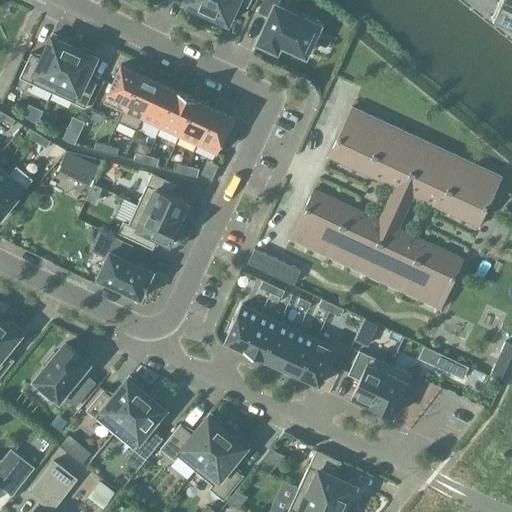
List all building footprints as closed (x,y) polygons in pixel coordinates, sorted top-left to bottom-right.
[(196,9),(206,13),(211,0),(185,0),(182,6),(195,12),(196,9)] [(211,0),(206,13),(215,17),(213,20),(226,26),(237,2),(248,7),(251,0),(211,0)] [(279,0),(264,0),(259,11),(270,17),(259,42),(277,51),(280,43),(305,55),(319,26),(277,6),(279,0)] [(511,0),(499,0),(491,18),(511,27),(511,0)] [(20,78),(53,93),(74,47),(65,43),(66,40),(53,34),(42,58),(31,53),(20,78)] [(74,47),(53,93),(85,108),(96,83),(86,78),(97,54),(84,48),(83,51),(74,47)] [(104,102),(123,110),(140,74),(121,65),(118,72),(109,90),(104,102)] [(110,68),(101,87),(109,90),(118,72),(110,68)] [(118,121),(137,130),(159,83),(140,74),(123,110),(118,121)] [(143,120),(160,128),(177,91),(178,91),(177,91),(159,83),(137,130),(138,131),(143,120)] [(179,136),(196,100),(177,91),(160,128),(179,136)] [(179,136),(198,145),(215,108),(196,100),(179,136)] [(502,176),(352,106),(329,157),(398,189),(383,221),(314,189),(290,239),(440,309),(464,259),(394,227),(410,194),(479,226),(502,176)] [(217,154),(234,117),(215,108),(198,145),(217,154)] [(5,114),(1,120),(11,127),(15,120),(5,114)] [(30,129),(26,135),(36,142),(40,135),(30,129)] [(40,135),(36,142),(47,148),(51,141),(40,135)] [(94,150),(105,153),(108,145),(96,142),(94,150)] [(108,145),(105,153),(117,156),(119,148),(108,145)] [(100,166),(67,150),(58,168),(92,184),(100,166)] [(134,160),(146,163),(148,155),(136,152),(134,160)] [(159,159),(148,155),(146,163),(157,166),(159,159)] [(188,166),(176,163),(174,171),(186,174),(188,166)] [(16,166),(9,175),(0,185),(0,219),(25,189),(33,180),(16,166)] [(199,169),(188,166),(186,174),(197,177),(199,169)] [(0,185),(9,175),(0,167),(0,185)] [(138,204),(179,222),(188,203),(171,195),(176,184),(152,173),(140,199),(138,204)] [(94,205),(101,189),(92,185),(85,201),(94,205)] [(179,222),(138,204),(128,225),(127,229),(121,226),(117,235),(151,251),(157,238),(170,244),(173,239),(176,240),(183,224),(179,222)] [(153,271),(126,258),(132,245),(100,231),(92,250),(107,257),(97,278),(141,298),(153,271)] [(248,262),(295,283),(301,270),(254,249),(248,262)] [(274,285),(263,280),(260,288),(271,293),(274,285)] [(285,291),(274,285),(271,293),(280,297),(282,298),(285,291)] [(278,303),(280,297),(271,293),(268,298),(278,303)] [(311,303),(300,298),(297,305),(308,310),(311,303)] [(322,299),(319,306),(330,311),(333,304),(322,299)] [(261,313),(242,304),(225,340),(244,349),(261,313)] [(333,304),(330,311),(341,316),(344,309),(333,304)] [(261,313),(244,349),(263,358),(280,321),(261,313)] [(1,319),(0,320),(0,377),(14,360),(5,352),(22,332),(11,323),(9,325),(1,319)] [(298,330),(280,321),(263,358),(281,366),(298,330)] [(298,330),(281,366),(300,375),(317,338),(298,330)] [(336,347),(317,338),(300,375),(319,384),(336,347)] [(500,353),(511,358),(511,355),(511,344),(505,342),(500,353)] [(58,399),(62,395),(75,406),(95,382),(82,371),(88,364),(79,357),(81,356),(66,343),(57,354),(54,351),(44,364),(47,366),(35,380),(58,399)] [(371,406),(390,365),(370,355),(359,350),(347,374),(359,379),(351,396),(371,405),(371,406)] [(453,360),(448,371),(463,377),(468,367),(453,360)] [(490,374),(501,379),(506,369),(495,363),(490,374)] [(390,365),(371,406),(392,416),(411,374),(390,365)] [(86,410),(114,433),(146,394),(138,388),(141,385),(130,376),(113,397),(104,389),(86,410)] [(146,394),(114,433),(146,459),(163,438),(150,427),(167,406),(156,397),(154,400),(146,394)] [(177,456),(195,470),(227,432),(219,425),(221,422),(210,414),(193,434),(181,424),(161,448),(175,460),(177,456)] [(284,431),(278,440),(288,444),(294,436),(284,431)] [(227,432),(195,470),(213,485),(210,488),(224,500),(244,475),(231,465),(248,444),(237,435),(234,438),(227,432)] [(76,443),(67,435),(59,445),(68,452),(76,443)] [(316,450),(299,487),(345,508),(349,499),(352,501),(358,488),(334,476),(341,461),(316,450)] [(0,484),(12,494),(33,467),(21,457),(4,479),(0,475),(0,484)] [(50,511),(76,479),(54,461),(30,491),(43,501),(33,511),(50,511)] [(94,490),(108,501),(114,493),(99,482),(94,490)] [(342,511),(345,508),(299,487),(287,511),(342,511)] [(233,493),(226,502),(237,507),(244,498),(233,493)]
